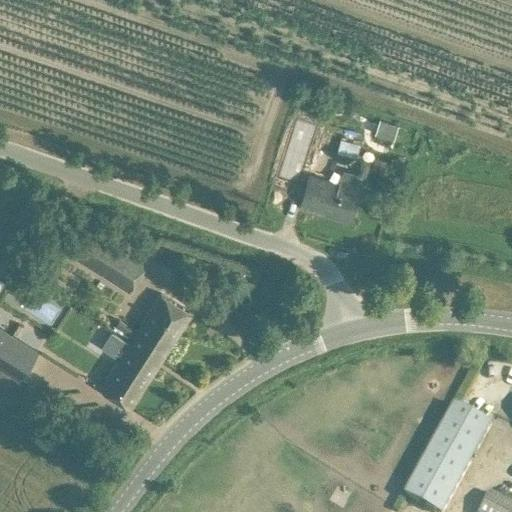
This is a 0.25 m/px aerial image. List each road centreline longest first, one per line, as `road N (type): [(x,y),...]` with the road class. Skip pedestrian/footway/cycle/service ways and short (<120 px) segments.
road 1 (unclassified): [(351,326),(321,265),(304,254),(0,146)]
road 2 (tertiary): [(115,511),(199,413),(249,377),(351,326)]
road 3 (tertiary): [(511,323),(384,319),(351,326)]
